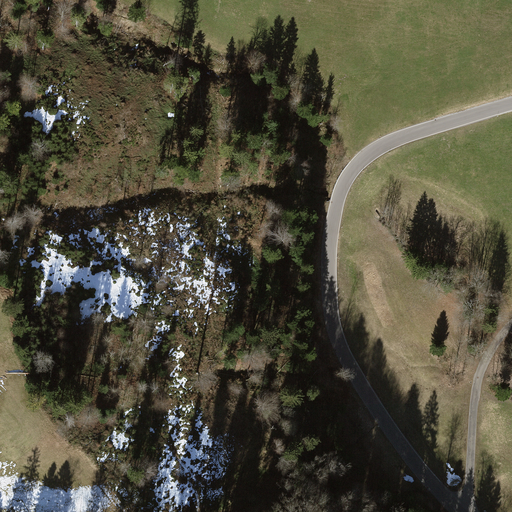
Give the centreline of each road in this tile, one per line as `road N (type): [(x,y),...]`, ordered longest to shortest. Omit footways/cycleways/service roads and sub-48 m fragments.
road 1 (tertiary): [(457,510),(391,435),(355,378),(331,311),(329,240),(344,185),(385,143),(511,104)]
road 2 (unclassified): [(511,325),(477,379),(457,510)]
